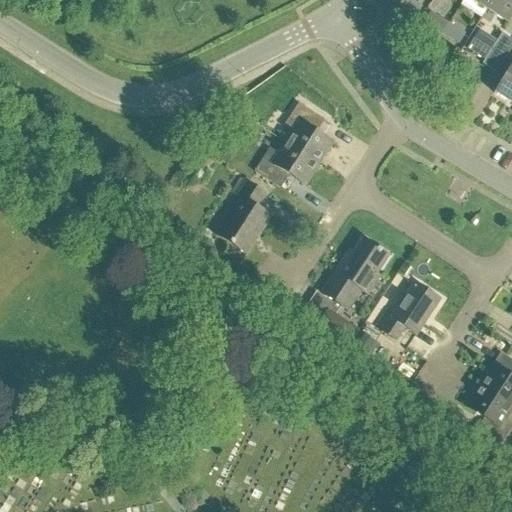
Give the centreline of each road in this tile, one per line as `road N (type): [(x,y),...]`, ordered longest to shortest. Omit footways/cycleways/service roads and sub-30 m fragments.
road 1 (residential): [(424,387),(492,280),(353,189),(402,123)]
road 2 (residential): [(0,24),(99,86),(130,96),(179,91),(333,17)]
road 3 (residential): [(402,123),(511,190)]
road 4 (residential): [(333,17),(402,123)]
